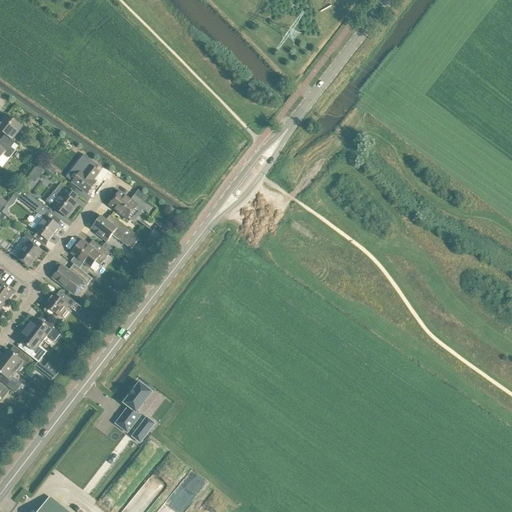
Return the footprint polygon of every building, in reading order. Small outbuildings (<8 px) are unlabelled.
[(11,139),(21,126),(6,115),(0,122),(0,130),(5,134),(1,140),(9,146),(11,148),(16,142),(11,139)] [(9,159),(15,151),(11,148),(9,146),(6,151),(0,146),(0,158),(3,155),(9,159)] [(79,173),(72,182),(79,188),(87,194),(95,184),(92,182),(100,172),(96,169),(99,166),(84,154),(73,168),(79,173)] [(57,169),(51,165),(47,169),(53,174),(57,169)] [(25,182),(35,189),(47,173),(37,166),(25,182)] [(79,205),(75,202),(79,196),(62,183),(54,193),(60,197),(53,206),(68,218),(79,205)] [(57,233),(61,228),(56,224),(60,219),(20,188),(14,196),(44,218),(34,230),(48,240),(55,231),(57,233)] [(127,219),(136,208),(141,213),(143,210),(148,213),(152,207),(134,195),(131,200),(120,191),(109,205),(127,219)] [(139,238),(128,229),(113,218),(109,222),(101,216),(91,228),(97,233),(96,234),(107,243),(112,236),(131,250),(139,238)] [(27,232),(24,235),(25,238),(30,242),(30,241),(30,242),(33,237),(27,232)] [(152,235),(146,242),(153,247),(158,240),(152,235)] [(24,237),(11,253),(17,258),(29,267),(37,257),(38,258),(43,251),(30,242),(30,241),(30,242),(25,238),(24,237)] [(101,266),(111,254),(96,243),(92,248),(82,240),(71,254),(91,268),(95,262),(101,266)] [(88,285),(93,279),(77,266),(71,273),(62,266),(53,278),(74,294),(83,281),(88,285)] [(0,279),(0,298),(7,304),(13,295),(7,289),(9,286),(0,279)] [(109,283),(105,288),(115,295),(122,285),(117,282),(114,286),(109,283)] [(72,309),(76,303),(60,291),(56,296),(53,293),(44,304),(60,316),(68,306),(72,309)] [(76,303),(73,307),(75,309),(74,310),(78,313),(82,308),(76,303)] [(89,313),(86,318),(93,323),(97,319),(89,313)] [(63,331),(58,327),(50,321),(46,326),(35,317),(32,321),(31,320),(26,327),(44,341),(47,337),(54,342),(63,331)] [(39,347),(44,341),(26,327),(20,335),(21,335),(18,339),(30,348),(26,353),(38,362),(46,352),(39,347)] [(33,361),(29,358),(14,346),(14,347),(15,348),(12,352),(9,350),(1,359),(17,371),(22,365),(27,369),(33,361)] [(12,377),(17,371),(1,359),(0,360),(0,373),(3,375),(0,378),(0,380),(15,392),(21,384),(12,377)] [(38,362),(34,368),(44,375),(48,370),(44,367),(38,362)] [(49,362),(44,367),(48,370),(56,376),(60,371),(49,362)] [(10,391),(5,387),(0,383),(0,396),(3,399),(10,391)] [(125,410),(113,426),(124,435),(138,418),(134,415),(149,395),(137,385),(121,406),(125,410)] [(140,427),(132,437),(140,443),(148,433),(140,427)] [(68,511),(50,497),(38,511),(68,511)]
